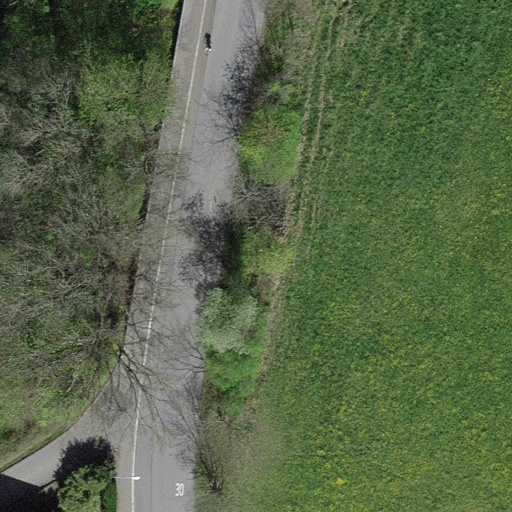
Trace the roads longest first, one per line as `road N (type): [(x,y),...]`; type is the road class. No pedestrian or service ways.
road 1 (residential): [(227,0),(163,402)]
road 2 (residential): [(0,491),(163,402)]
